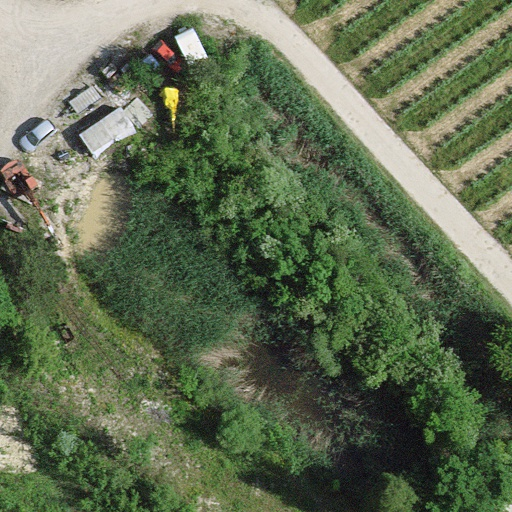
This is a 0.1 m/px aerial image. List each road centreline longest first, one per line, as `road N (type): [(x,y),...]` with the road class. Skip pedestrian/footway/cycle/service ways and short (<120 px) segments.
road 1 (track): [(511,296),(269,23),(233,0)]
road 2 (track): [(150,0),(27,61)]
